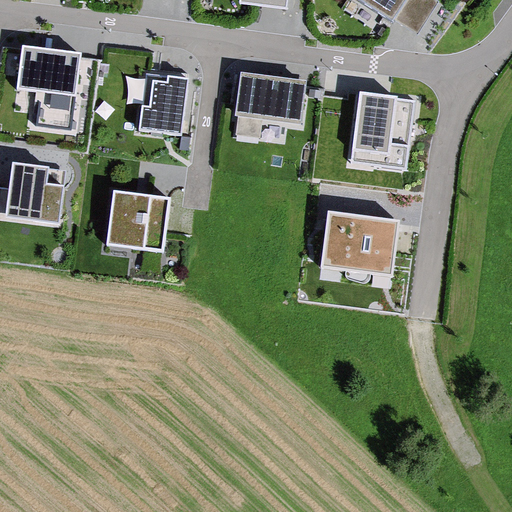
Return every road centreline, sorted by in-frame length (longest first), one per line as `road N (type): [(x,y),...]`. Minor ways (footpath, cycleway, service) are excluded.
road 1 (residential): [(455,70),(424,311)]
road 2 (residential): [(455,70),(215,38)]
road 3 (residential): [(215,38),(0,9)]
road 4 (residential): [(215,38),(197,197)]
